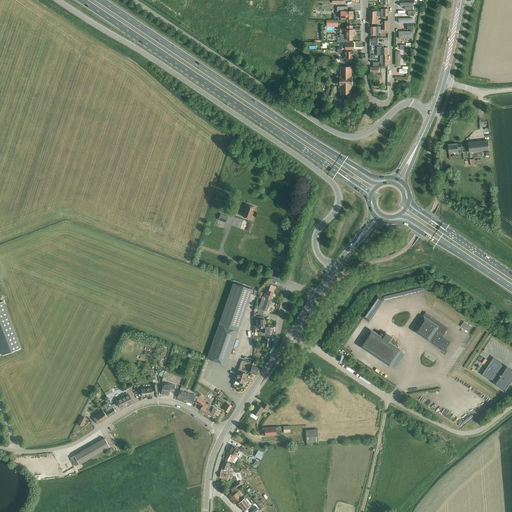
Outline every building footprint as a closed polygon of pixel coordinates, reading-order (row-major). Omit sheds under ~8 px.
[(345,11),(346,19),(353,18),(353,11),(348,11),(348,6),(337,7),(337,11),(345,11)] [(382,26),(380,26),(380,29),(388,29),(388,20),(382,20),(382,19),(378,19),(378,16),(381,16),(381,11),(370,11),(370,23),(378,23),(378,25),(382,25),(382,26)] [(349,40),(352,40),(352,36),(354,36),(354,29),(352,29),(352,26),(347,26),(347,29),(340,29),(340,37),(337,37),(337,42),(350,42),(349,40)] [(380,29),(380,26),(371,26),(371,35),(379,35),(379,32),(382,32),(382,33),(388,33),(388,29),(380,29)] [(387,55),(387,47),(383,47),(383,45),(381,45),(380,46),(377,46),(377,55),(381,55),(387,55)] [(382,65),(381,65),(379,65),(379,62),(373,62),(373,67),(370,67),(370,72),(381,72),(382,65)] [(353,85),(353,77),(351,77),(351,66),(341,66),(341,77),(340,77),(340,84),(341,84),(341,94),(343,94),(343,96),(349,96),(349,94),(351,94),(351,85),(353,85)] [(325,94),(332,96),(336,86),(329,84),(325,94)] [(469,142),(470,152),(490,150),(489,141),(469,142)] [(448,145),(449,153),(459,152),(458,144),(448,145)] [(242,217),(251,220),(252,215),(251,214),(252,212),(254,207),(247,205),(245,209),(244,208),(243,212),(244,213),(242,217)] [(218,220),(226,223),(228,217),(220,214),(218,220)] [(207,358),(226,365),(252,289),(233,283),(207,358)] [(270,285),(265,297),(270,299),(275,287),(270,285)] [(384,299),(423,290),(422,287),(383,297),(384,299)] [(270,299),(265,297),(262,296),(261,300),(258,308),(258,314),(262,315),(263,311),(264,310),(265,310),(266,311),(271,300),(270,299)] [(378,296),(363,316),(369,320),(383,300),(378,296)] [(0,302),(0,350),(2,355),(21,348),(3,301),(0,302)] [(430,343),(444,352),(451,342),(443,336),(449,328),(425,312),(422,318),(423,319),(416,331),(431,341),(430,343)] [(464,330),(469,333),(472,325),(464,321),(461,326),(465,328),(464,330)] [(361,346),(390,365),(400,350),(371,331),(361,346)] [(496,383),(504,389),(505,390),(511,379),(511,370),(507,367),(506,368),(504,367),(500,364),(501,363),(493,358),(482,374),(490,379),(491,378),(497,382),(496,383)] [(246,378),(247,374),(238,371),(235,381),(243,384),(245,377),(246,378)] [(174,392),(175,386),(170,384),(162,383),(161,394),(169,395),(169,391),(171,391),(174,392)] [(141,389),(142,396),(153,394),(152,387),(141,389)] [(184,400),(192,403),(195,396),(187,392),(187,393),(180,390),(177,397),(184,400)] [(124,395),(116,399),(120,408),(132,402),(129,395),(125,397),(124,395)] [(207,414),(212,406),(213,405),(209,402),(208,404),(204,402),(205,400),(198,396),(195,402),(202,406),(199,410),(207,414)] [(100,407),(103,411),(105,409),(109,416),(116,412),(112,405),(111,405),(109,402),(100,407)] [(266,410),(269,406),(264,402),(261,406),(257,404),(252,412),(258,417),(264,408),(266,410)] [(223,409),(227,412),(231,406),(227,403),(223,409)] [(212,406),(207,414),(213,417),(215,414),(218,415),(220,411),(212,406)] [(108,417),(103,411),(96,415),(96,416),(93,418),(97,424),(101,422),(108,417)] [(461,427),(475,415),(473,412),(459,424),(461,427)] [(82,415),(77,424),(82,426),(86,418),(82,415)] [(281,427),(276,427),(264,428),(264,430),(262,430),(262,436),(276,435),(276,431),(281,430),(281,427)] [(306,430),(307,444),(319,443),(318,429),(306,430)] [(70,458),(75,466),(109,447),(104,438),(70,458)] [(232,445),(228,452),(235,456),(239,449),(238,448),(232,445)] [(235,456),(228,452),(225,459),(231,463),(235,456)] [(23,455),(18,459),(29,472),(34,468),(23,455)] [(224,461),(221,469),(220,473),(220,478),(227,480),(228,475),(229,472),(227,471),(228,468),(229,469),(231,464),(224,461)] [(230,489),(226,492),(229,495),(232,492),(237,488),(235,485),(230,489)] [(232,496),(236,502),(243,498),(240,494),(238,492),(232,496)] [(243,498),(236,502),(241,508),(242,507),(244,510),(249,506),(245,502),(246,501),(244,499),(246,498),(245,496),(243,498)]
